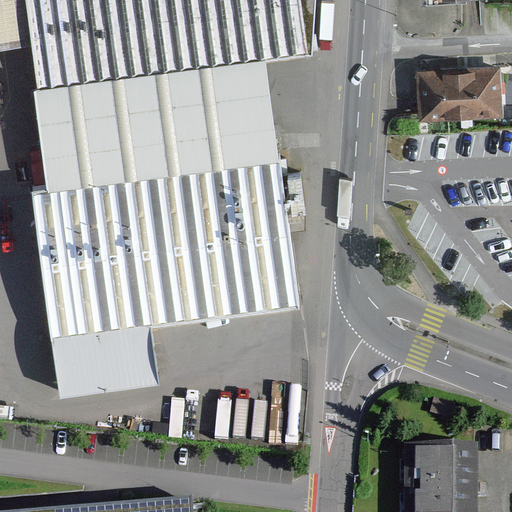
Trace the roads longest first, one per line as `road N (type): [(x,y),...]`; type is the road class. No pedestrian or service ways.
road 1 (residential): [(333,500),(0,461)]
road 2 (unclassified): [(374,309),(352,263),(365,0)]
road 3 (residential): [(374,309),(342,383),(333,500)]
road 4 (unclassified): [(374,309),(418,353),(511,389)]
road 5 (unclassified): [(511,350),(431,318),(374,309)]
